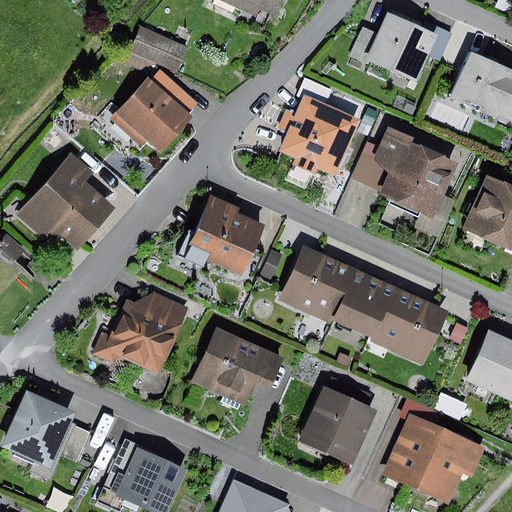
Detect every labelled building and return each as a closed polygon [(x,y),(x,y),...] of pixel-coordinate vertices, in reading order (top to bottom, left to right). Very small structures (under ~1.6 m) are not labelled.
[(214,0),(259,18),(266,3),(283,10),(287,0),(214,0)] [(437,35),(389,13),(379,34),(368,61),(417,82),(428,55),(437,35)] [(190,45),(143,27),(129,63),(150,71),(153,61),(179,71),(190,45)] [(368,61),(379,34),(362,27),(349,58),(366,65),(368,61)] [(437,35),(428,55),(440,61),(452,34),(440,28),(437,35)] [(511,121),(511,68),(470,51),(450,99),(511,124),(511,121)] [(159,70),(150,80),(189,113),(198,103),(159,70)] [(150,80),(146,77),(110,120),(139,145),(144,145),(147,142),(162,154),(193,117),(189,113),(150,80)] [(303,96),(326,106),(332,91),(304,79),(297,94),(303,96)] [(326,106),(303,96),(296,113),(287,110),(279,129),(288,133),(279,152),(294,158),(284,180),(306,189),(315,167),(336,176),(360,120),(326,106)] [(378,112),(368,108),(362,122),(371,127),(378,112)] [(413,137),(388,126),(379,146),(373,158),(389,174),(381,192),(380,195),(432,218),(457,163),(410,143),(413,137)] [(373,158),(379,146),(367,141),(351,179),(381,192),(389,174),(373,158)] [(93,172),(71,153),(16,215),(49,243),(57,233),(76,249),(112,208),(83,183),(93,172)] [(511,185),(489,175),(464,229),(511,250),(511,185)] [(238,210),(209,197),(195,230),(188,227),(175,255),(204,267),(207,260),(241,275),(263,226),(236,214),(238,210)] [(6,233),(0,239),(0,247),(16,261),(25,250),(6,233)] [(356,269),(303,246),(279,300),(332,323),(332,320),(356,269)] [(16,261),(0,247),(0,296),(25,270),(16,261)] [(260,276),(270,280),(281,254),(271,250),(260,276)] [(396,287),(356,269),(332,320),(372,338),(396,287)] [(449,311),(396,287),(372,338),(370,342),(423,366),(449,311)] [(153,292),(135,303),(127,300),(111,338),(101,333),(92,354),(113,364),(119,357),(160,375),(189,308),(153,292)] [(285,354),(218,324),(192,380),(244,403),(256,376),(272,383),(285,354)] [(456,324),(448,340),(459,345),(467,329),(456,324)] [(511,341),(489,332),(467,382),(511,401),(511,341)] [(340,353),(336,362),(347,366),(351,357),(340,353)] [(377,406),(324,384),(299,442),(352,464),(377,406)] [(76,412),(27,390),(1,447),(51,469),(76,412)] [(467,404),(440,393),(433,408),(459,420),(467,404)] [(409,416),(433,427),(439,414),(406,399),(400,412),(409,416)] [(433,427),(409,416),(382,476),(448,506),(463,473),(472,477),(484,450),(433,427)] [(75,427),(62,456),(76,462),(89,433),(75,427)] [(116,497),(137,449),(139,446),(125,440),(97,502),(111,508),(116,497)] [(169,511),(187,472),(137,449),(116,497),(150,511),(169,511)] [(286,511),(290,505),(234,480),(219,511),(286,511)]
